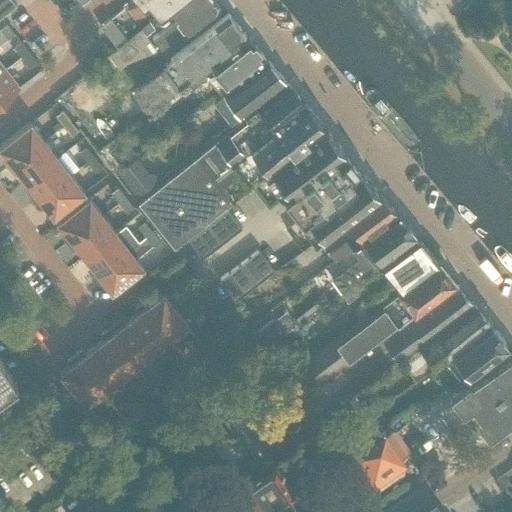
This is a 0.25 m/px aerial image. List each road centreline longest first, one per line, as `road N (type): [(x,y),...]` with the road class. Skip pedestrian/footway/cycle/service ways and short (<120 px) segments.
road 1 (residential): [(511,321),(247,0)]
road 2 (residential): [(108,0),(76,27),(69,68),(0,125)]
road 3 (tertiary): [(511,126),(414,7)]
road 4 (residential): [(0,202),(92,318)]
